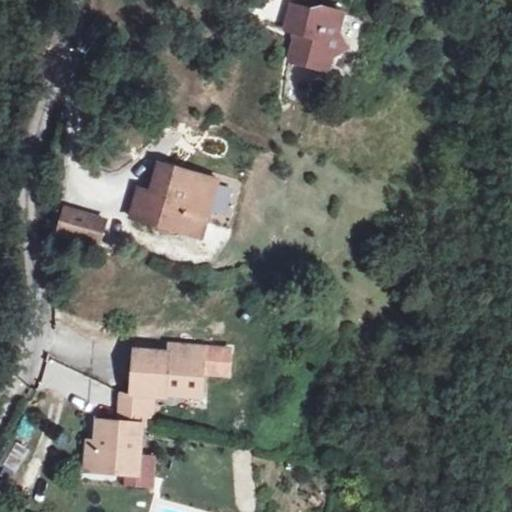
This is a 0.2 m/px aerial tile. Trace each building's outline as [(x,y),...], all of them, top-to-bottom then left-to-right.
[(307,22),(279,14),(273,37),(285,41),(277,69),(317,80),(321,67),(338,58),(328,42),(332,24),(309,16),(307,22)] [(16,97),(20,98),(23,87),(13,84),(9,95),(16,97)] [(123,215),(171,231),(176,217),(195,224),(209,180),(153,161),(145,187),(133,183),(123,215)] [(212,211),(223,214),(230,187),(219,184),(212,211)] [(92,242),(101,217),(59,202),(51,228),(92,242)] [(176,217),(171,231),(191,237),(195,224),(176,217)] [(233,348),(129,343),(127,392),(116,392),(115,417),(152,418),(153,399),(204,401),(205,379),(231,380),(233,348)] [(84,483),(154,484),(154,454),(143,454),(143,419),(85,418),(84,483)] [(16,477),(29,449),(14,442),(1,469),(16,477)]
